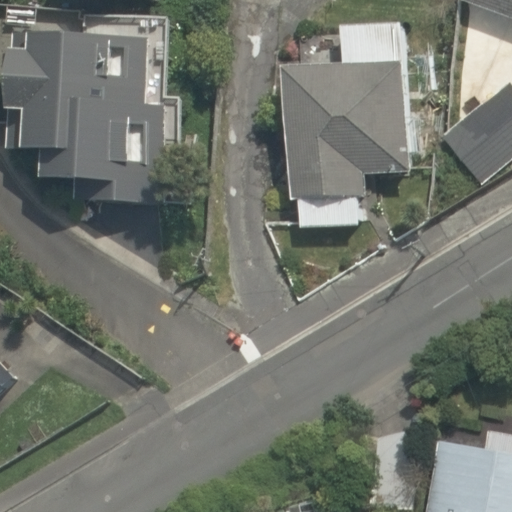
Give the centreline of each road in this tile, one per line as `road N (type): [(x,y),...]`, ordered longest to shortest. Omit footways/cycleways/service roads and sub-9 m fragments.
road 1 (residential): [(243,415),(0,206)]
road 2 (residential): [(243,415),(511,257)]
road 3 (residential): [(82,511),(243,415)]
